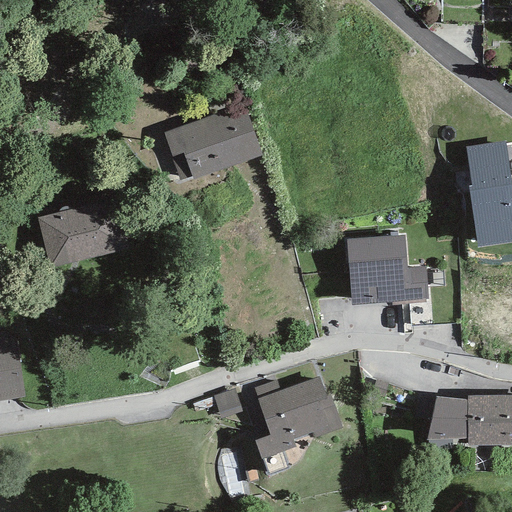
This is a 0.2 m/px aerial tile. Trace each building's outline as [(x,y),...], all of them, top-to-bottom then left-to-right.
[(162,133),(178,180),(191,176),(192,180),(261,157),(245,113),(227,119),(224,112),(162,133)] [(505,141),(465,147),(471,185),(469,186),(478,248),(511,242),(511,175),(510,175),(505,141)] [(113,199),(37,218),(50,269),(126,250),(113,199)] [(404,234),(347,239),(352,305),(428,299),(426,265),(407,266),(404,234)] [(15,329),(0,331),(0,401),(25,397),(15,329)] [(276,380),(253,388),(270,435),(255,440),(261,459),(296,447),(293,440),(311,434),(313,439),(341,429),(330,396),(326,397),(319,378),(280,391),(276,380)] [(234,389),(213,396),(221,419),(241,411),(234,389)] [(511,395),(466,396),(466,400),(466,438),(466,446),(511,445),(511,395)] [(466,438),(466,400),(436,397),(427,440),(466,438)]
